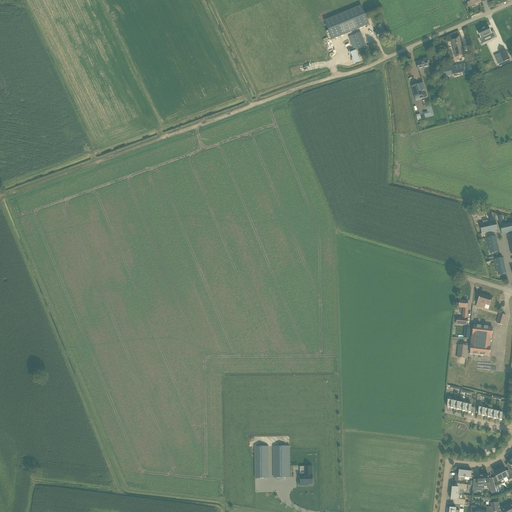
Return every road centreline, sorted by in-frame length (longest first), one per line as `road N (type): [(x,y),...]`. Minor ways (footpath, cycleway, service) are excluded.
road 1 (track): [(0,195),(253,106)]
road 2 (track): [(253,106),(384,59)]
road 3 (unclassified): [(384,59),(511,3)]
road 4 (residential): [(441,511),(448,463),(487,464),(511,435)]
